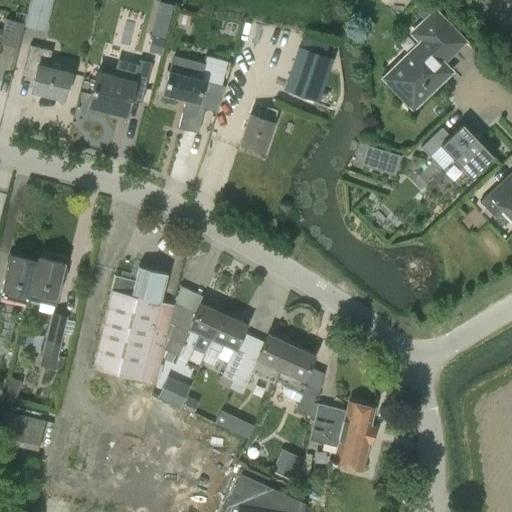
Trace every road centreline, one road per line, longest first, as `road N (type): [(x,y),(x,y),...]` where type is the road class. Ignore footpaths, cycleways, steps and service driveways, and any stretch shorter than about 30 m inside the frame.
road 1 (tertiary): [(413,365),(377,329),(205,224),(107,183),(0,155)]
road 2 (tertiary): [(434,511),(435,464),(413,365)]
